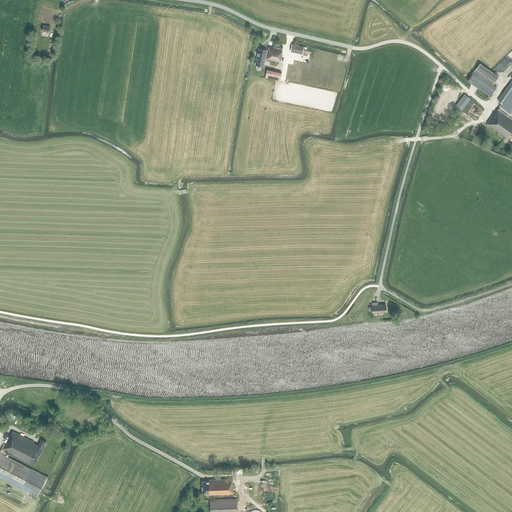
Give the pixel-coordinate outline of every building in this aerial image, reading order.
[(282,53),(282,50),(283,46),(273,44),(273,48),(269,47),(268,50),(261,49),(259,58),(261,58),(260,61),(265,62),(265,59),(280,62),(282,53)] [(303,54),(304,47),(292,44),(291,52),(303,54)] [(496,87),(493,85),(498,77),(480,64),(468,81),(490,96),(496,87)] [(280,81),(282,73),(267,70),(265,78),(280,81)] [(511,81),(498,101),(502,104),(498,109),(495,113),(495,112),(486,124),(505,138),(506,137),(508,138),(511,140),(511,81)] [(462,111),(471,99),(465,94),(455,105),(462,111)] [(481,114),(484,109),(474,104),(470,111),(471,112),(473,108),(478,111),(477,112),(481,114)] [(372,313),(378,313),(379,313),(381,313),(382,312),(387,312),(386,305),(378,305),(378,303),(372,303),(372,306),(372,313)] [(7,451),(34,465),(35,464),(43,448),(46,442),(41,439),(38,445),(33,442),(13,431),(10,436),(10,435),(5,444),(4,444),(0,451),(0,477),(37,496),(47,477),(5,455),(7,451)] [(231,499),(230,494),(233,494),(233,479),(209,480),(209,481),(202,481),(202,495),(210,495),(210,511),(237,511),(237,499),(231,499)]
